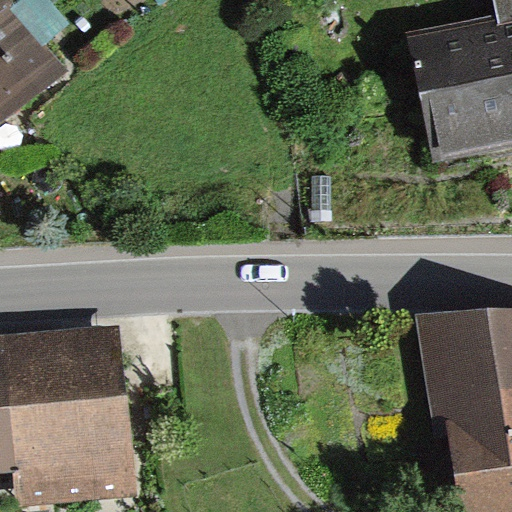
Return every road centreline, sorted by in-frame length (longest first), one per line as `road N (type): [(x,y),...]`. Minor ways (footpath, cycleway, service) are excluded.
road 1 (unclassified): [(511,276),(0,276)]
road 2 (track): [(329,511),(264,442),(238,345),(242,277)]
